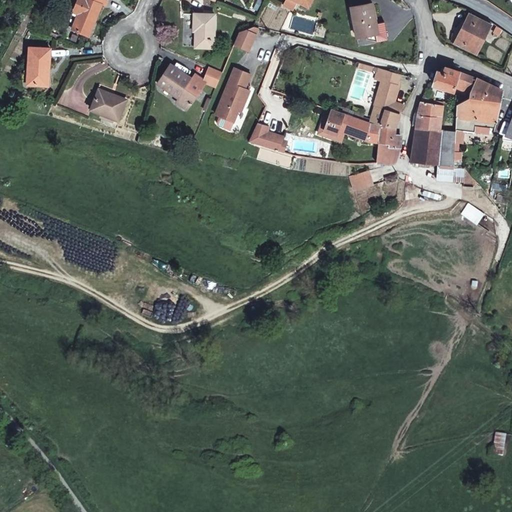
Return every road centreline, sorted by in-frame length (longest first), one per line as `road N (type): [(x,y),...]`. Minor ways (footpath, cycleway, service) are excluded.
road 1 (track): [(415,205),(194,325),(169,331),(44,271),(0,263)]
road 2 (unknown): [(298,145),(266,97),(280,40),(298,37),(423,76)]
road 3 (track): [(0,404),(92,511)]
road 4 (residential): [(431,52),(402,165),(415,171)]
road 5 (residential): [(145,15),(124,30),(118,47),(127,63),(151,58),(146,23)]
